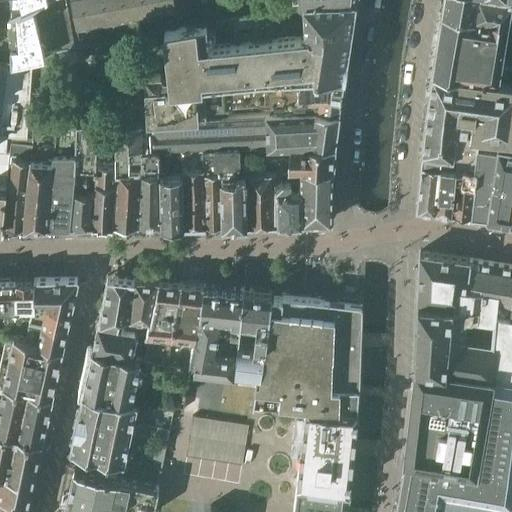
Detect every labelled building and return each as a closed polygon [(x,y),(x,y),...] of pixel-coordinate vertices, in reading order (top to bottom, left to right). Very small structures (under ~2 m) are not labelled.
[(2,125),(0,128),(0,149),(3,150),(5,135),(25,137),(31,54),(43,52),(33,5),(48,0),(9,0),(10,28),(10,47),(10,61),(10,64),(15,63),(12,107),(6,106),(2,125)] [(98,26),(92,0),(70,0),(76,30),(98,26)] [(115,0),(92,0),(98,26),(120,22),(115,0)] [(137,0),(115,0),(120,22),(141,18),(137,0)] [(159,0),(137,0),(141,18),(163,14),(159,0)] [(159,0),(163,14),(174,12),(175,18),(184,16),(181,0),(159,0)] [(511,0),(411,0),(410,8),(441,14),(441,13),(506,22),(509,4),(511,4),(511,0)] [(147,94),(148,119),(204,116),(203,84),(343,76),(343,75),(344,72),(343,72),(344,64),(345,64),(346,61),(345,61),(345,59),(346,48),(375,53),(378,35),(349,31),(352,11),(354,1),(353,1),(354,1),(304,5),(306,36),(208,48),(206,24),(165,30),(169,69),(170,79),(160,79),(160,74),(146,75),(147,94)] [(67,9),(56,11),(63,49),(74,47),(67,9)] [(433,67),(432,71),(511,81),(511,68),(503,68),(503,69),(499,68),(506,22),(441,13),(441,14),(433,67)] [(0,46),(10,47),(10,36),(1,35),(0,34),(0,46)] [(58,54),(60,66),(77,63),(75,51),(58,54)] [(0,105),(6,106),(10,64),(10,61),(0,60),(0,105)] [(469,133),(511,137),(511,81),(432,71),(400,66),(399,84),(397,103),(428,107),(426,127),(426,128),(469,133)] [(204,116),(338,108),(341,92),(369,94),(370,82),(342,81),(343,76),(203,84),(204,116)] [(395,124),(426,127),(428,107),(397,103),(395,124)] [(220,162),(233,161),(233,152),(238,152),(237,147),(249,146),(267,146),(334,143),(334,142),(364,144),(366,112),(366,111),(338,109),(338,108),(204,116),(148,119),(142,119),(144,146),(144,152),(159,151),(182,149),(203,148),(213,148),(215,174),(220,174),(220,162)] [(32,110),(29,142),(24,224),(47,223),(53,153),(53,147),(41,145),(41,147),(37,147),(38,139),(42,140),(43,128),(55,129),(56,124),(56,113),(32,110)] [(56,124),(55,129),(55,142),(74,141),(74,153),(74,161),(90,163),(98,164),(92,222),(96,222),(96,225),(109,226),(109,223),(112,223),(120,152),(133,152),(134,145),(144,146),(142,119),(116,120),(71,123),(56,124)] [(426,128),(426,127),(395,124),(392,148),(423,151),(422,161),(422,162),(440,164),(457,166),(469,168),(469,133),(426,128)] [(511,137),(469,133),(469,168),(469,178),(470,213),(477,214),(488,216),(490,216),(491,216),(498,217),(498,218),(501,218),(509,219),(511,220),(511,219),(511,137)] [(8,140),(7,150),(4,177),(2,225),(24,224),(29,142),(8,140)] [(272,172),(284,172),(288,171),(288,170),(292,170),(333,168),(333,160),(363,162),(364,144),(334,142),(334,143),(267,146),(267,147),(290,145),(289,159),(250,161),(249,146),(237,147),(238,152),(238,161),(238,163),(244,163),(245,171),(253,171),(254,191),(274,191),(272,172)] [(144,152),(144,146),(134,145),(133,152),(120,152),(112,223),(137,223),(144,152)] [(203,148),(182,149),(184,223),(206,222),(203,148)] [(213,148),(203,148),(206,222),(222,222),(220,174),(215,174),(213,148)] [(182,149),(159,151),(161,222),(184,222),(184,223),(182,149)] [(159,151),(144,152),(137,223),(137,222),(161,222),(159,151)] [(53,153),(47,223),(48,223),(50,223),(68,222),(68,223),(70,223),(70,222),(72,187),(88,188),(90,163),(74,161),(74,153),(53,153)] [(422,162),(422,161),(390,158),(389,178),(419,182),(416,206),(388,202),(387,215),(386,215),(385,222),(434,229),(437,209),(436,208),(440,164),(422,162)] [(288,171),(284,172),(284,191),(298,191),(301,220),(331,219),(331,199),(359,202),(361,184),(363,162),(333,160),(333,168),(292,170),(288,170),(288,171)] [(220,162),(220,174),(222,222),(224,222),(224,221),(231,221),(231,224),(239,224),(239,221),(246,221),(246,222),(245,171),(244,163),(238,163),(238,161),(233,161),(220,162)] [(72,187),(70,222),(92,222),(98,164),(90,163),(88,188),(72,187)] [(437,209),(453,211),(457,166),(440,164),(436,208),(437,209)] [(469,213),(470,213),(469,178),(469,168),(457,166),(453,211),(464,212),(464,215),(469,215),(469,213)] [(277,220),(274,191),(254,191),(253,171),(245,171),(246,222),(247,222),(277,220)] [(284,191),(284,172),(272,172),(274,191),(277,220),(301,220),(298,191),(284,191)] [(418,293),(418,300),(495,313),(498,290),(511,291),(511,265),(479,260),(422,251),(423,248),(385,248),(384,261),(389,261),(387,292),(418,293)] [(98,323),(127,329),(134,278),(107,276),(106,284),(100,312),(98,323)] [(53,277),(34,278),(34,302),(45,300),(44,305),(70,309),(77,278),(77,277),(53,277)] [(324,297),(356,301),(357,280),(348,279),(326,277),(324,297)] [(0,314),(1,314),(1,306),(4,306),(4,315),(14,312),(14,278),(0,278),(0,314)] [(34,278),(14,278),(14,312),(28,307),(28,305),(32,305),(35,305),(34,302),(34,278)] [(127,329),(143,333),(144,331),(159,279),(158,279),(158,280),(134,278),(127,329)] [(172,337),(181,282),(159,279),(144,331),(165,333),(165,336),(172,337)] [(144,359),(189,366),(198,314),(203,284),(181,282),(172,337),(165,336),(165,333),(144,331),(143,333),(141,342),(148,343),(144,359)] [(189,366),(231,371),(242,288),(223,286),(203,284),(198,314),(189,366)] [(235,368),(256,370),(258,355),(264,355),(272,291),(242,288),(231,371),(234,372),(234,371),(235,371),(235,368)] [(511,291),(498,290),(495,313),(495,314),(511,317),(511,291)] [(264,355),(360,361),(361,347),(361,334),(362,301),(356,301),(346,300),(324,297),(272,291),(264,355)] [(418,300),(418,302),(387,299),(386,329),(417,333),(416,365),(511,381),(511,317),(495,314),(495,313),(418,300)] [(66,328),(70,309),(44,305),(45,300),(34,302),(35,305),(32,305),(29,320),(66,328)] [(29,320),(26,338),(62,347),(62,344),(66,328),(29,320)] [(133,340),(141,342),(143,333),(127,329),(98,323),(92,348),(135,356),(136,352),(130,351),(133,340)] [(0,383),(51,396),(56,375),(58,366),(57,366),(62,347),(26,338),(14,336),(6,375),(0,373),(0,383)] [(140,357),(135,356),(92,348),(83,390),(131,397),(134,384),(142,386),(143,383),(145,373),(137,371),(140,357)] [(258,355),(256,370),(258,371),(257,374),(256,374),(253,396),(305,402),(358,408),(359,406),(359,395),(359,387),(360,361),(264,355),(258,355)] [(399,491),(396,509),(415,511),(507,511),(510,499),(511,493),(511,485),(511,381),(416,365),(415,371),(385,368),(384,386),(413,389),(413,390),(409,427),(381,424),(380,438),(407,442),(405,455),(378,451),(378,461),(374,487),(399,491)] [(51,396),(0,383),(0,431),(41,440),(51,396)] [(79,409),(76,420),(135,432),(158,437),(167,439),(169,429),(132,421),(135,404),(138,404),(139,398),(131,397),(83,390),(79,409)] [(299,456),(296,481),(349,487),(352,467),(351,467),(352,457),(356,427),(358,408),(305,402),(303,418),(295,417),(290,455),(299,456)] [(250,426),(193,417),(187,457),(243,466),(250,426)] [(76,420),(75,428),(70,449),(78,450),(107,457),(106,458),(109,459),(109,457),(123,460),(129,433),(135,434),(135,432),(76,420)] [(41,440),(0,431),(0,475),(4,477),(0,494),(28,501),(41,440)] [(163,455),(167,439),(158,437),(155,453),(163,455)] [(65,507),(66,507),(87,511),(112,511),(114,506),(124,508),(122,511),(142,511),(143,511),(147,511),(151,511),(158,486),(74,468),(69,489),(68,489),(68,490),(63,493),(63,492),(61,500),(62,500),(65,505),(64,506),(66,506),(65,507)] [(4,477),(0,475),(0,511),(25,511),(28,501),(0,494),(4,477)] [(345,511),(346,509),(349,487),(296,481),(291,511),(345,511)]
